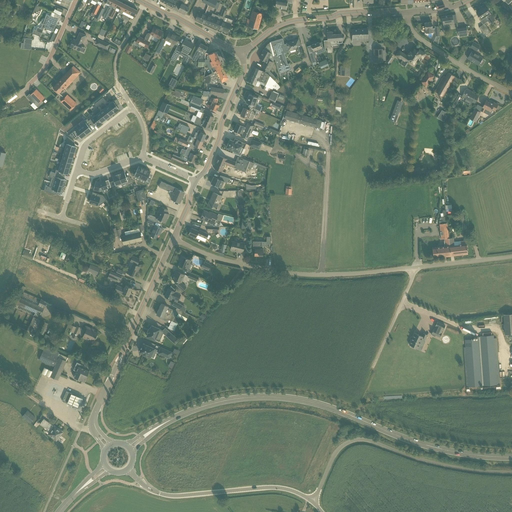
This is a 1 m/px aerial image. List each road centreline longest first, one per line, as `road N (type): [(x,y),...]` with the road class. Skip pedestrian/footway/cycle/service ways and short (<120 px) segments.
road 1 (secondary): [(151,431),(203,405),(286,397),(428,446),(511,457)]
road 2 (unclassified): [(313,501),(335,454),(358,439),(438,463),(511,473)]
road 3 (tertiary): [(313,501),(277,487),(170,496),(127,470)]
road 4 (tertiary): [(94,428),(165,256)]
road 5 (tertiary): [(242,53),(293,20),(407,12)]
road 6 (tertiary): [(194,180),(219,135),(242,53)]
road 7 (residential): [(511,93),(421,39),(407,12)]
road 8 (unclassified): [(321,275),(327,153)]
road 9 (unclassified): [(287,273),(172,238)]
